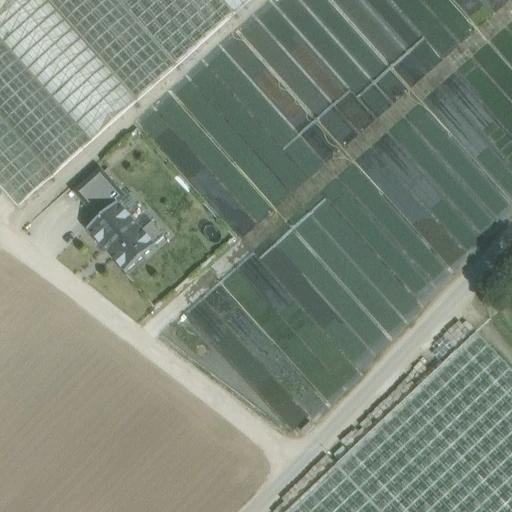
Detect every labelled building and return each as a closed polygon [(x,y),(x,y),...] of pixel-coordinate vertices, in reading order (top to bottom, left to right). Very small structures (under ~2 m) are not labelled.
[(132,105),(38,0),(18,0),(0,16),(0,36),(92,141),(132,105)] [(0,0),(0,16),(18,0),(0,0)] [(177,65),(119,0),(46,0),(137,101),(177,65)] [(235,13),(222,0),(119,0),(177,65),(235,13)] [(249,0),(222,0),(235,13),(249,0)] [(0,36),(0,186),(18,207),(92,141),(0,36)] [(101,170),(75,192),(97,218),(123,196),(101,170)] [(120,204),(89,231),(125,273),(156,246),(120,204)] [(511,511),(511,371),(477,334),(336,466),(380,511),(511,511)]
